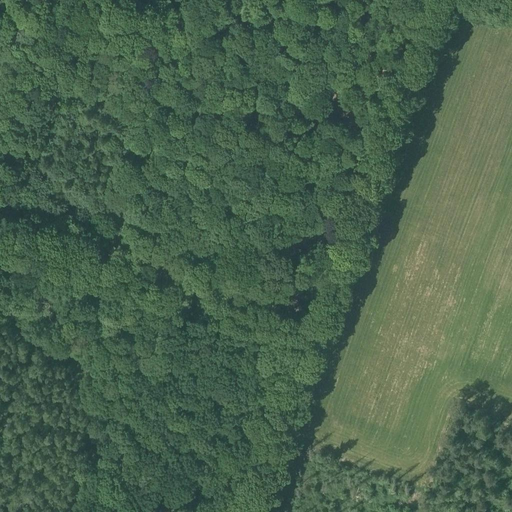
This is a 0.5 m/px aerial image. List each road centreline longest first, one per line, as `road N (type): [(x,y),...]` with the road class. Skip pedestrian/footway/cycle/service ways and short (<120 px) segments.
road 1 (track): [(440,0),(244,511)]
road 2 (track): [(0,238),(312,324)]
road 3 (track): [(0,126),(44,0)]
